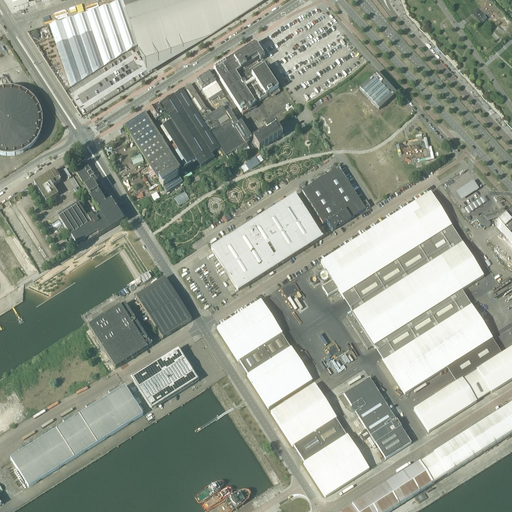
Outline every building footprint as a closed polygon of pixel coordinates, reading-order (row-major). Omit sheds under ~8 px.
[(5,0),(13,11),(16,10),(30,4),(32,3),(32,4),(36,3),(35,0),(29,0),(5,0)] [(209,37),(267,0),(125,0),(49,26),(70,89),(65,92),(81,118),(152,73),(150,68),(147,58),(209,37)] [(511,58),(496,41),(458,0),(399,0),(406,17),(455,70),(491,110),(511,131),(511,58)] [(479,12),(474,17),(480,23),(485,19),(479,12)] [(157,70),(209,37),(147,58),(150,68),(152,73),(157,70)] [(0,47),(5,56),(10,53),(1,38),(0,38),(0,47)] [(217,68),(213,70),(241,113),(246,110),(247,112),(251,109),(250,107),(254,105),(251,99),(256,96),(259,101),(278,90),(261,63),(257,66),(254,62),(258,59),(260,62),(264,59),(263,58),(263,57),(255,44),(251,46),(250,47),(242,52),(239,53),(231,58),(229,60),(219,66),(217,68)] [(215,82),(209,72),(196,81),(202,91),(215,82)] [(359,89),(378,110),(396,94),(377,73),(359,89)] [(182,90),(225,157),(235,151),(240,157),(241,157),(241,158),(250,152),(246,144),(252,140),(241,122),(238,124),(229,111),(226,113),(222,107),(212,114),(206,109),(190,85),(182,90)] [(220,149),(182,90),(160,104),(170,120),(161,125),(186,164),(195,159),(200,167),(214,159),(211,155),(220,149)] [(0,155),(1,155),(4,156),(6,156),(9,156),(11,156),(14,156),(16,155),(19,155),(21,154),(24,153),(26,151),(28,150),(30,148),(32,146),(34,145),(35,142),(37,140),(38,138),(39,136),(40,133),(40,131),(41,128),(41,126),(41,123),(41,120),(41,118),(40,115),(39,113),(38,110),(37,108),(36,106),(34,104),(33,102),(31,100),(29,98),(27,96),(25,95),(23,94),(20,93),(18,92),(15,91),(13,91),(10,91),(8,91),(5,91),(3,91),(0,91),(0,155)] [(165,116),(158,105),(149,111),(151,114),(150,115),(151,116),(152,116),(155,121),(165,116)] [(124,127),(148,165),(169,152),(145,113),(144,114),(124,127)] [(266,133),(253,141),(257,148),(259,151),(282,136),(275,125),(274,125),(265,131),(266,133)] [(120,136),(126,134),(123,128),(118,131),(120,136)] [(105,139),(100,143),(105,148),(109,144),(105,139)] [(406,144),(406,140),(398,141),(399,149),(404,148),(403,145),(406,144)] [(169,152),(148,165),(159,182),(158,182),(166,194),(182,184),(174,172),(180,169),(169,152)] [(426,158),(420,159),(421,163),(432,161),(431,154),(425,155),(426,158)] [(131,159),(133,165),(143,162),(141,155),(131,159)] [(245,165),(255,159),(254,157),(244,163),(245,165)] [(78,250),(124,222),(85,161),(79,165),(81,168),(75,171),(83,184),(89,181),(91,184),(84,189),(101,216),(94,220),(91,216),(87,219),(78,204),(57,217),(78,250)] [(350,220),(365,210),(338,168),(301,192),(322,225),(326,223),(332,232),(336,229),(335,228),(338,226),(339,227),(351,220),(350,220)] [(34,184),(46,203),(58,196),(53,188),(55,187),(54,186),(60,182),(60,183),(60,182),(61,181),(59,179),(60,179),(57,174),(56,175),(54,171),(34,184)] [(473,181),(455,192),(461,201),(478,190),(473,181)] [(189,200),(184,192),(173,198),(178,206),(189,200)] [(461,291),(483,277),(430,193),(320,263),(332,282),(322,288),(327,297),(338,290),(352,313),(346,317),(367,351),(373,347),(404,395),(492,340),(481,323),(461,291)] [(292,198),(216,247),(211,250),(237,292),(322,238),(294,195),(291,197),(292,198)] [(483,197),(464,209),(467,214),(486,202),(483,197)] [(370,208),(366,201),(362,204),(366,210),(370,208)] [(476,218),(484,227),(485,227),(486,227),(487,227),(488,227),(488,226),(489,226),(489,225),(489,224),(489,223),(488,223),(487,221),(503,216),(504,215),(505,214),(506,214),(506,213),(505,213),(502,209),(476,218)] [(511,216),(510,215),(508,217),(497,227),(497,228),(497,229),(511,245),(511,216)] [(144,284),(151,279),(148,274),(141,279),(144,284)] [(191,321),(164,279),(135,297),(162,339),(191,321)] [(511,285),(509,281),(495,290),(499,297),(511,288),(511,285)] [(282,335),(260,301),(216,329),(238,363),(239,362),(247,376),(268,410),(312,382),(291,348),(290,349),(281,335),(282,335)] [(120,307),(88,327),(115,370),(147,349),(151,346),(125,304),(120,307)] [(511,347),(496,358),(511,381),(511,380),(511,347)] [(131,379),(133,382),(151,410),(185,389),(185,390),(193,385),(193,384),(198,381),(183,357),(178,349),(131,379)] [(475,402),(490,393),(490,394),(511,381),(496,358),(476,370),(476,371),(462,380),(461,380),(413,410),(428,433),(476,403),(475,402)] [(396,421),(369,378),(343,395),(351,407),(351,411),(355,413),(366,430),(362,433),(363,434),(359,436),(362,441),(370,437),(374,445),(375,445),(385,460),(406,447),(396,431),(401,428),(396,421)] [(314,385),(270,413),(292,447),(293,447),(304,464),(303,464),(325,498),(369,470),(347,436),(346,437),(335,420),(336,419),(314,385)] [(17,455),(10,459),(12,462),(28,488),(143,416),(125,387),(116,392),(113,389),(108,393),(110,396),(93,407),(90,404),(85,407),(87,410),(70,421),(68,418),(62,422),(64,425),(54,431),(50,429),(47,435),(43,433),(40,440),(31,446),(27,444),(24,450),(21,448),(17,455)] [(447,475),(481,454),(511,434),(511,402),(433,453),(434,454),(420,463),(419,462),(351,505),(352,506),(342,511),(389,511),(433,484),(433,483),(447,475)]
